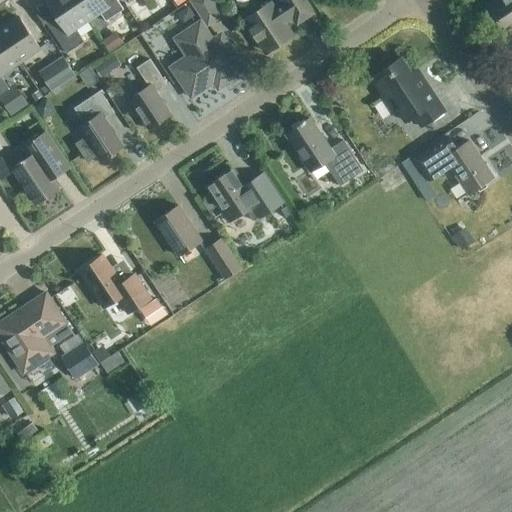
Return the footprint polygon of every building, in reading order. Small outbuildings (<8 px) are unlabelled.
[(87,20),(73,0),(44,0),(56,18),(46,24),(66,53),(84,42),(75,29),(87,20)] [(73,0),(87,20),(98,13),(104,23),(123,10),(116,0),(73,0)] [(207,23),(219,15),(209,0),(195,0),(193,1),(207,23)] [(248,22),(267,51),(290,36),(282,25),(295,16),(298,22),(313,12),(304,0),(284,0),(286,2),(273,10),(270,7),(248,22)] [(511,0),(498,0),(488,7),(505,33),(511,28),(511,0)] [(178,15),(184,25),(194,18),(188,9),(178,15)] [(0,32),(19,62),(40,48),(19,17),(0,29),(0,32)] [(128,20),(122,35),(135,41),(142,27),(128,20)] [(200,24),(180,37),(192,55),(173,68),(191,96),(240,64),(221,36),(212,42),(200,24)] [(0,74),(19,62),(0,32),(0,74)] [(75,75),(63,58),(40,74),(51,91),(75,75)] [(421,126),(444,111),(417,69),(411,73),(401,58),(370,78),(393,113),(397,110),(405,121),(414,115),(421,126)] [(149,59),(137,68),(149,86),(129,99),(148,129),(171,115),(155,91),(166,84),(149,59)] [(95,70),(102,80),(112,73),(105,63),(95,70)] [(0,93),(0,101),(9,116),(26,106),(13,85),(0,93)] [(99,91),(74,108),(84,124),(79,127),(84,135),(98,155),(101,161),(122,147),(104,118),(113,112),(99,91)] [(44,120),(52,115),(53,109),(47,101),(36,108),(44,120)] [(310,118),(285,135),(310,172),(324,163),(339,186),(363,171),(343,141),(330,149),(310,118)] [(45,133),(28,145),(20,150),(27,159),(12,168),(36,204),(58,189),(51,180),(68,168),(45,133)] [(98,155),(84,135),(76,141),(89,161),(98,155)] [(448,137),(438,143),(418,157),(431,177),(448,165),(468,194),(493,178),(468,141),(456,149),(448,137)] [(233,169),(207,186),(230,221),(246,210),(253,221),(281,203),(268,182),(249,195),(233,169)] [(178,206),(155,220),(179,256),(201,241),(178,206)] [(286,209),(282,213),(287,220),(292,216),(286,209)] [(225,279),(242,268),(223,238),(205,249),(225,279)] [(103,255),(79,271),(103,307),(117,298),(127,313),(150,298),(134,275),(121,283),(103,255)] [(159,298),(170,314),(189,302),(178,286),(159,298)] [(46,293),(0,323),(0,336),(24,372),(53,352),(43,337),(65,322),(46,293)] [(167,314),(156,298),(139,310),(150,325),(167,314)] [(98,364),(82,342),(61,356),(76,379),(98,364)] [(117,351),(99,363),(106,374),(124,362),(117,351)] [(0,395),(9,389),(0,376),(0,395)] [(23,411),(14,397),(1,405),(10,420),(23,411)]
